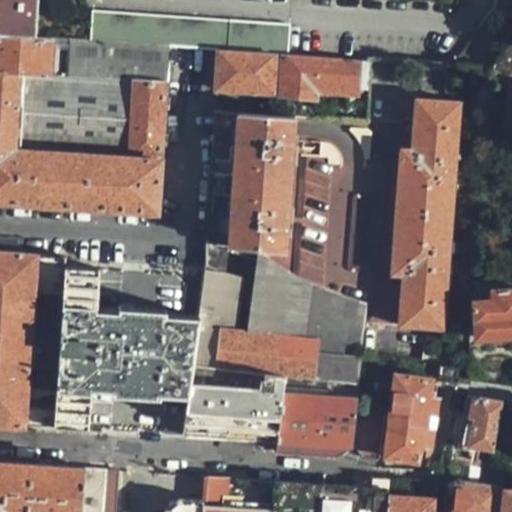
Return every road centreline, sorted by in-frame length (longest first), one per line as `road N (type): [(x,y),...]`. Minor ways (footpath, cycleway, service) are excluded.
road 1 (residential): [(0,229),(181,239),(190,97)]
road 2 (residential): [(141,453),(356,469)]
road 3 (residential): [(0,444),(141,453)]
